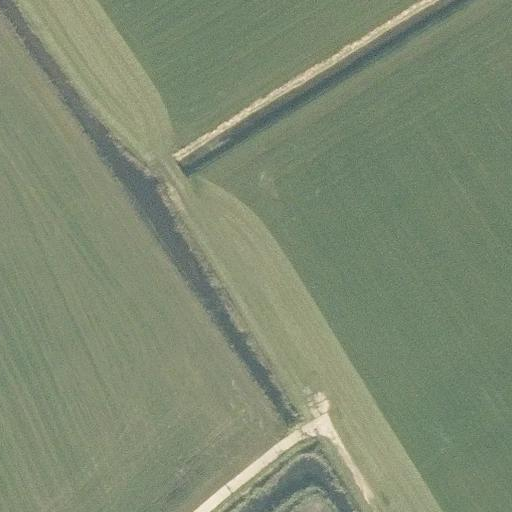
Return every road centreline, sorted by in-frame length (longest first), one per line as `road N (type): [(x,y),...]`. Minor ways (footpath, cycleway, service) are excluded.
road 1 (track): [(27,0),(101,106),(170,171),(316,417)]
road 2 (track): [(206,511),(316,417),(364,497)]
